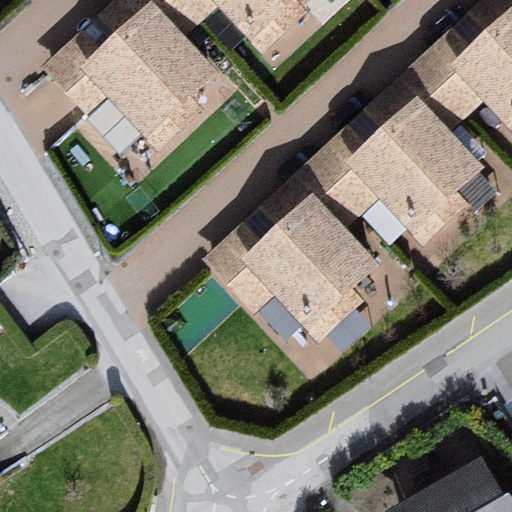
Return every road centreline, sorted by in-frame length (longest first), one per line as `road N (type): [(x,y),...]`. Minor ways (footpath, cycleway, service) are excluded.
road 1 (residential): [(0,142),(225,511)]
road 2 (residential): [(229,511),(511,319)]
